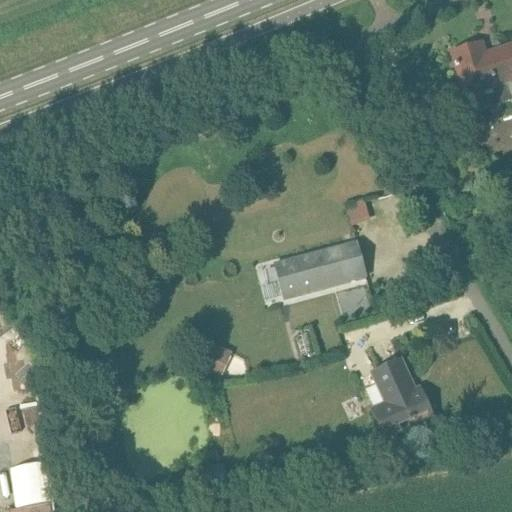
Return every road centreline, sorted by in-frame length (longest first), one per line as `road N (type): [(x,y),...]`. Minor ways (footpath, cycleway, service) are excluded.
road 1 (residential): [(511,356),(443,243),(378,102),(367,58),(383,25),(446,0)]
road 2 (primary): [(0,97),(245,0)]
